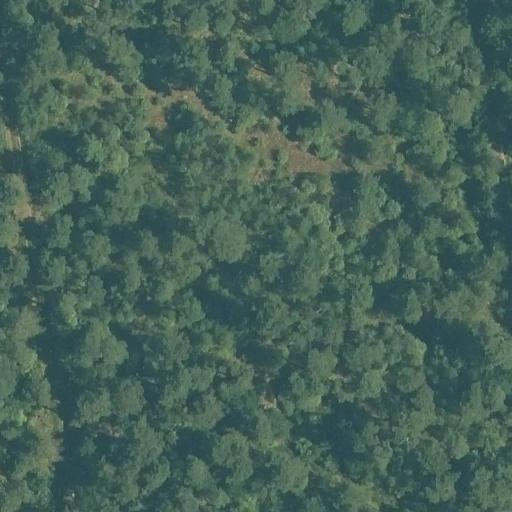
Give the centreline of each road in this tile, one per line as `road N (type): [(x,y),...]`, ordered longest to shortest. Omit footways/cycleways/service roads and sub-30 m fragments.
road 1 (track): [(0,3),(75,511)]
road 2 (track): [(462,511),(268,443),(65,456)]
road 3 (track): [(511,189),(484,0)]
